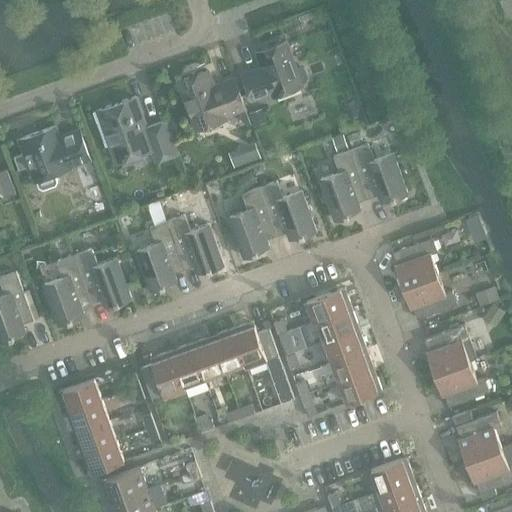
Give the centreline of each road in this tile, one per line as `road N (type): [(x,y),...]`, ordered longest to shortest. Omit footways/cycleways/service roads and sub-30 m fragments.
road 1 (residential): [(0,371),(357,242)]
road 2 (residential): [(455,511),(357,242)]
road 3 (residential): [(0,115),(207,38),(195,0)]
